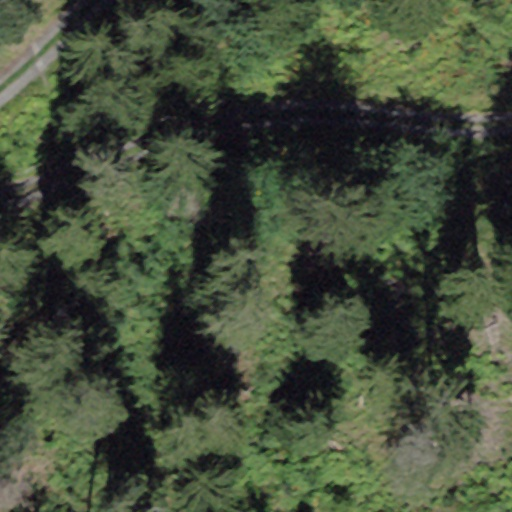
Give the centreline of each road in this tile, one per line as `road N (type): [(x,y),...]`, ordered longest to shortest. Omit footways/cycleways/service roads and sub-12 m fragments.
road 1 (track): [(0,200),(171,136),(261,116),(346,111),(511,120)]
road 2 (track): [(94,0),(0,89)]
